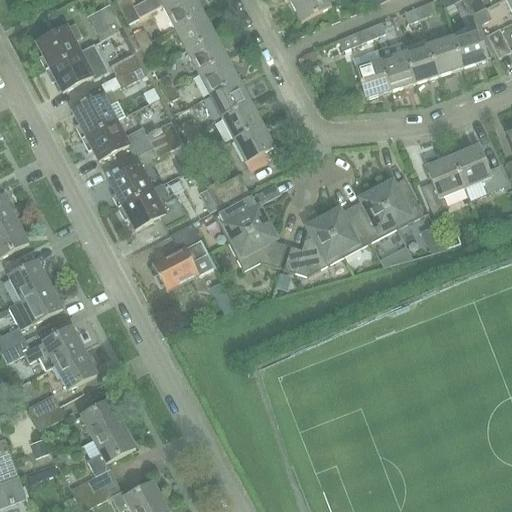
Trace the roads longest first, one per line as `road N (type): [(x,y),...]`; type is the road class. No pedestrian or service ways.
road 1 (unclassified): [(236,511),(0,62)]
road 2 (unclassified): [(511,94),(431,127),(319,135),(244,0)]
